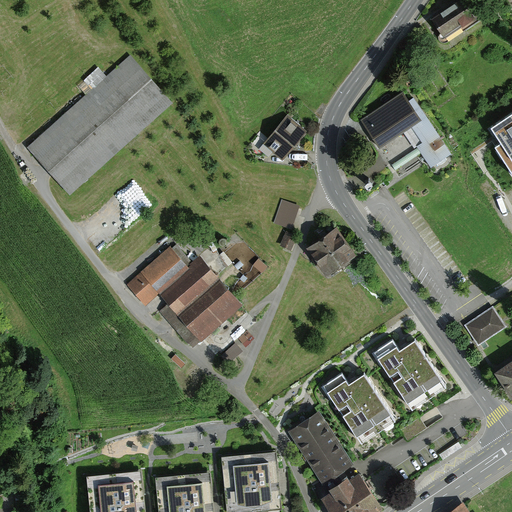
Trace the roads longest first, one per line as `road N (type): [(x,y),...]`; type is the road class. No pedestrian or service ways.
road 1 (unclassified): [(313,511),(281,442),(237,391),(331,181)]
road 2 (track): [(237,391),(147,320),(51,202),(0,123)]
road 3 (tertiary): [(331,181),(511,438)]
road 4 (tertiary): [(414,0),(329,126),(331,181)]
road 5 (primary): [(511,445),(408,511)]
